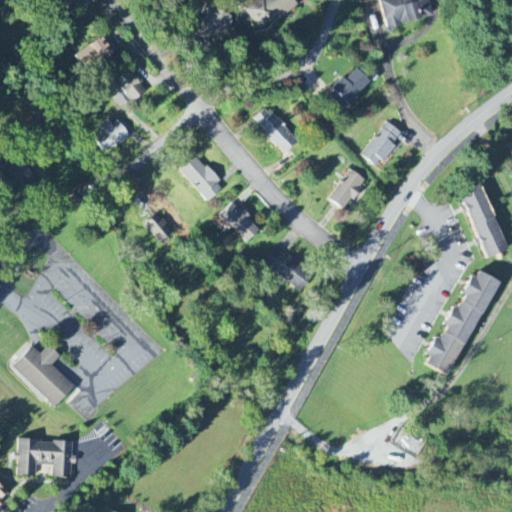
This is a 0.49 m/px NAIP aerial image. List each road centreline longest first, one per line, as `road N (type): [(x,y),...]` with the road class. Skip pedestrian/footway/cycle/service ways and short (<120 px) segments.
road 1 (residential): [(222,511),(406,195),(511,92)]
road 2 (residential): [(362,267),(288,212),(102,0)]
road 3 (residential): [(0,277),(70,203),(198,108)]
road 4 (residential): [(198,108),(223,88),(301,66),(340,0)]
